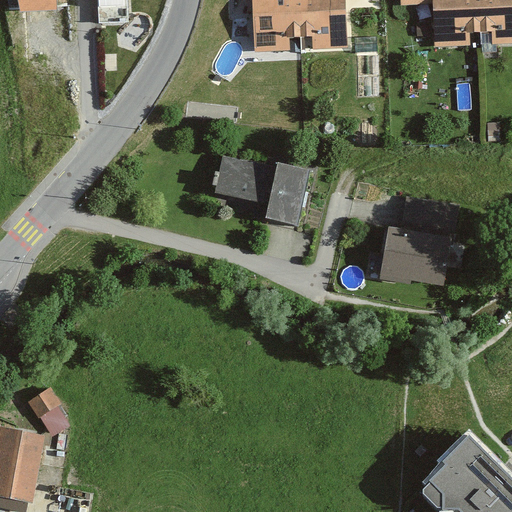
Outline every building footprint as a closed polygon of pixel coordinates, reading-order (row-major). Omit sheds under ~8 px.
[(16,0),(16,12),(58,11),(58,0),(16,0)] [(232,0),(233,6),(246,6),(248,55),(285,54),(284,45),(308,44),(308,53),(340,52),(338,0),(232,0)] [(511,0),(394,0),(395,12),(427,11),(429,51),(465,49),(464,39),(487,38),(488,50),(511,48),(511,0)] [(293,231),(306,174),(267,165),(266,170),(217,159),(208,196),(260,208),(257,222),(293,231)] [(452,208),(400,202),(396,232),(380,230),(374,283),(435,290),(440,245),(448,246),(452,208)] [(62,424),(45,392),(27,401),(45,434),(62,424)] [(36,439),(0,432),(0,504),(23,509),(36,439)] [(414,495),(431,511),(439,511),(451,511),(511,511),(511,486),(461,438),(436,465),(440,468),(414,495)]
